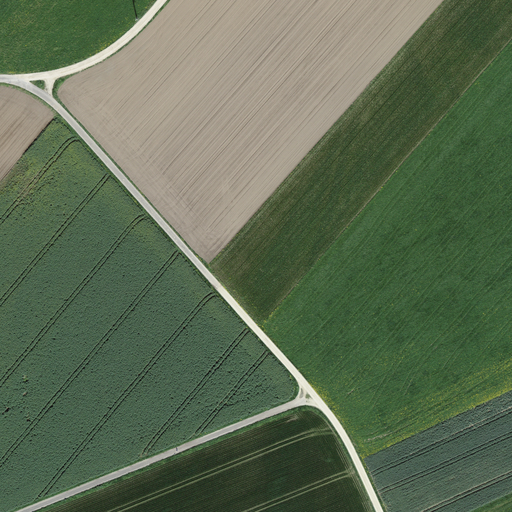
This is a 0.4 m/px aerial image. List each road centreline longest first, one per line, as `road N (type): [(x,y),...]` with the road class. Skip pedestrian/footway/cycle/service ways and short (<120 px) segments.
road 1 (unclassified): [(8,78),(47,97),(74,124),(295,373),(349,445),(379,511)]
road 2 (track): [(313,395),(24,511)]
road 3 (track): [(8,78),(98,57),(162,0)]
